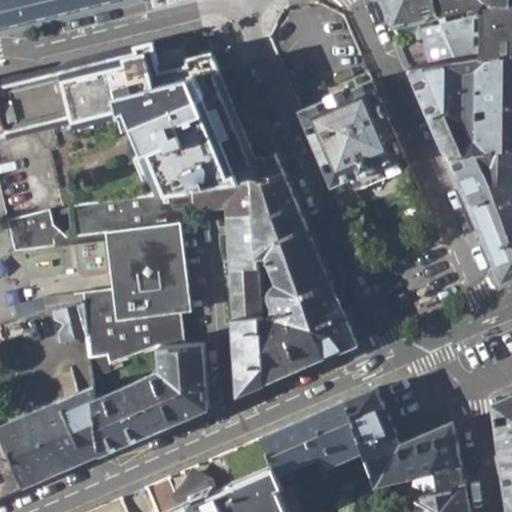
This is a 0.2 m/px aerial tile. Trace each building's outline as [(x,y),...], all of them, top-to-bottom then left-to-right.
[(0,0),(0,24),(102,0),(0,0)] [(426,34),(433,62),(460,58),(440,9),(437,0),(381,0),(394,26),(422,17),(426,34)] [(511,0),(437,0),(440,9),(460,58),(485,54),(511,50),(511,0)] [(412,65),(433,62),(426,34),(400,40),(412,65)] [(63,206),(73,206),(195,188),(271,177),(268,159),(256,157),(211,48),(159,63),(153,38),(0,76),(0,124),(5,123),(10,138),(53,128),(59,149),(49,151),(63,206)] [(511,145),(511,50),(485,54),(460,58),(433,62),(412,65),(447,151),(511,145)] [(301,110),(333,182),(360,172),(361,175),(379,167),(378,163),(405,153),(373,77),(346,89),(344,86),(327,95),(329,97),(301,110)] [(503,279),(511,274),(511,145),(447,151),(483,232),(482,233),(503,279)] [(278,155),(268,159),(271,177),(195,188),(197,209),(228,207),(240,392),(358,342),(348,319),(334,286),(278,155)] [(194,309),(181,223),(197,221),(197,209),(195,188),(73,206),(76,233),(104,229),(105,239),(113,290),(84,294),(85,302),(90,337),(93,360),(106,355),(108,365),(161,345),(185,344),(181,311),(194,309)] [(8,222),(13,251),(53,245),(52,238),(59,230),(56,227),(52,212),(8,222)] [(77,244),(105,239),(104,229),(76,233),(77,241),(77,244)] [(54,247),(77,244),(77,241),(76,233),(64,235),(59,230),(52,238),(53,245),(54,247)] [(42,300),(13,308),(17,322),(46,314),(42,300)] [(64,343),(90,337),(85,302),(56,311),(64,343)] [(163,369),(98,396),(106,451),(212,405),(206,342),(192,343),(185,344),(161,345),(163,369)] [(108,370),(108,365),(106,355),(93,360),(95,374),(107,371),(108,370)] [(96,385),(0,426),(2,430),(26,485),(106,451),(98,396),(96,385)] [(377,386),(346,400),(367,446),(380,477),(408,472),(462,460),(454,421),(402,443),(377,386)] [(511,511),(511,393),(495,401),(510,511),(511,511)] [(264,435),(274,464),(278,473),(287,469),(294,467),(324,454),(328,463),(367,446),(346,400),(264,435)] [(0,496),(26,485),(2,430),(0,430),(0,496)] [(471,511),(462,460),(408,472),(411,494),(410,494),(413,511),(471,511)] [(189,483),(177,495),(181,505),(164,511),(290,511),(279,487),(283,485),(278,473),(274,464),(218,488),(215,490),(211,481),(196,473),(189,483)] [(294,467),(287,469),(290,476),(297,473),(294,467)] [(283,485),(279,487),(290,511),(304,511),(290,482),(283,485)]
